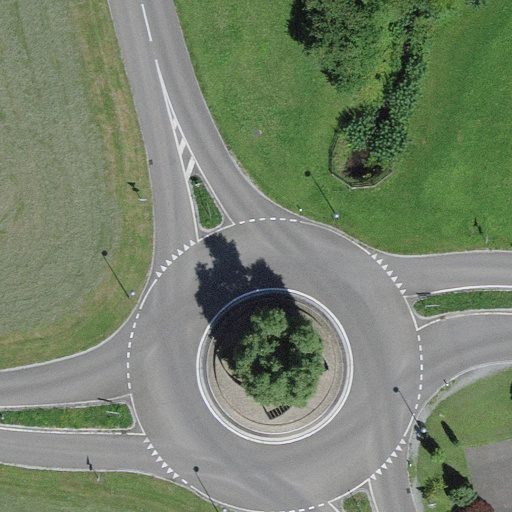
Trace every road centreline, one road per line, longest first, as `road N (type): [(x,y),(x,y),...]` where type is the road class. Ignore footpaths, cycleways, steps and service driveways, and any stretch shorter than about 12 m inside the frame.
road 1 (tertiary): [(138,0),(194,315)]
road 2 (tertiary): [(305,274),(271,241),(221,161),(151,0)]
road 3 (tertiary): [(0,450),(236,465)]
road 4 (tertiary): [(180,345),(92,374),(0,385)]
road 5 (tertiary): [(511,270),(335,288)]
road 6 (tertiary): [(180,345),(177,381),(186,415),(206,445),(236,465)]
road 7 (tertiary): [(380,379),(445,348),(511,338)]
road 8 (tertiary): [(278,474),(323,464),(350,445),(376,403)]
road 9 (tertiary): [(305,274),(264,272),(224,286),(194,315)]
